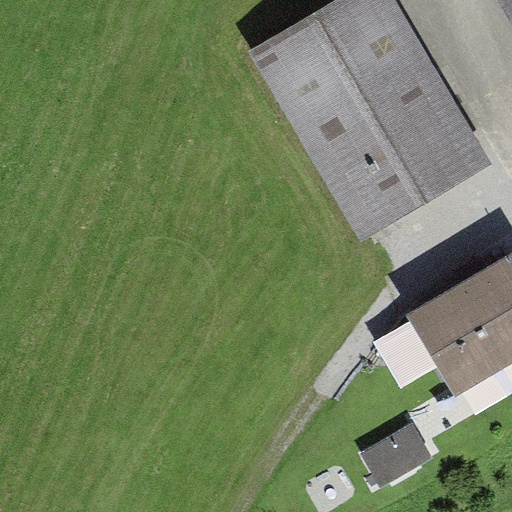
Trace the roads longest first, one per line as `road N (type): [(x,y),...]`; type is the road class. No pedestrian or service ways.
road 1 (track): [(264,511),(401,281),(511,180)]
road 2 (track): [(511,151),(472,0)]
